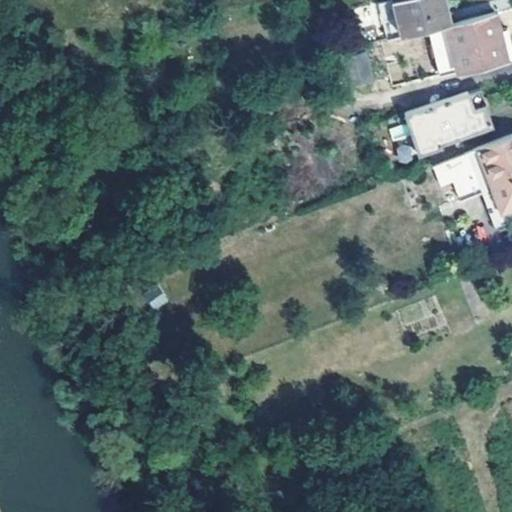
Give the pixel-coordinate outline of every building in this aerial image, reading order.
[(402,34),(393,0),(384,0),(379,1),(388,37),(402,34)] [(393,0),(402,34),(445,24),(450,23),(444,0),(393,0)] [(450,23),(445,24),(457,70),(507,57),(500,30),(495,12),(450,23)] [(500,30),(507,57),(511,55),(511,46),(507,28),(500,30)] [(345,55),(352,84),(371,79),(364,51),(345,55)] [(480,89),(405,113),(419,153),(443,145),(442,142),(493,125),(480,89)] [(511,133),(477,147),(502,211),(511,207),(511,133)] [(511,207),(502,211),(477,147),(465,151),(496,228),(511,221),(511,207)]
